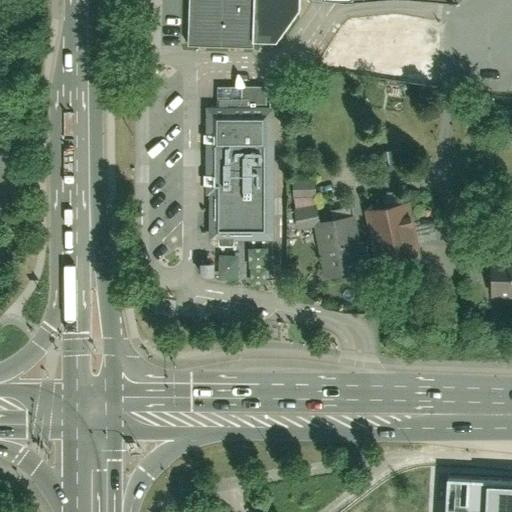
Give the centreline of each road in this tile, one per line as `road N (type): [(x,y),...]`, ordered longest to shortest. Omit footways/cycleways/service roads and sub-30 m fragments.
road 1 (primary): [(111,400),(90,0)]
road 2 (tertiary): [(511,405),(235,400)]
road 3 (primary): [(74,0),(77,223)]
road 4 (primary): [(77,223),(55,316),(42,340),(0,378)]
road 5 (primary): [(77,223),(76,400)]
road 6 (primary): [(123,511),(159,457),(235,400)]
road 7 (tertiary): [(235,400),(111,400)]
